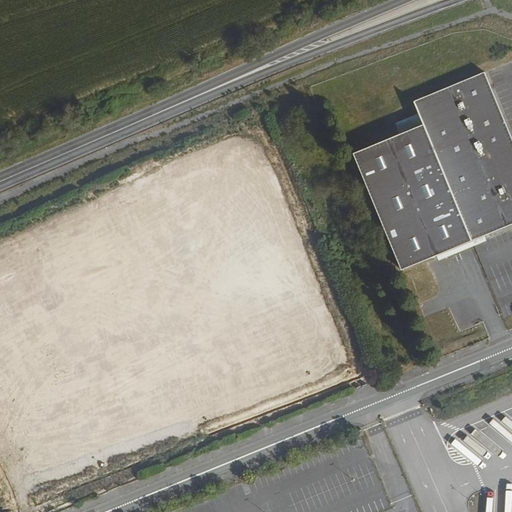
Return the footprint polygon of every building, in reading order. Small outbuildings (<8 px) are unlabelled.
[(405,269),(440,255),(488,235),(511,225),(511,124),(490,72),(419,101),(424,112),(428,124),(405,133),(358,153),(405,269)] [(400,122),(405,133),(428,124),(424,112),(400,122)] [(201,164),(143,184),(151,209),(210,188),(201,164)] [(203,210),(187,216),(193,230),(208,223),(203,210)] [(488,235),(440,255),(442,260),(490,240),(488,235)] [(268,261),(272,272),(297,262),(293,251),(268,261)] [(164,289),(177,284),(170,263),(157,268),(164,289)] [(124,284),(138,318),(156,310),(142,276),(124,284)] [(203,283),(191,287),(196,299),(208,295),(203,283)] [(0,287),(0,325),(11,321),(0,287)] [(179,308),(189,303),(184,291),(174,296),(179,308)] [(268,365),(330,342),(314,296),(252,319),(268,365)] [(216,340),(228,378),(237,376),(234,367),(231,368),(230,364),(241,361),(233,335),(216,340)] [(181,390),(200,383),(189,353),(131,374),(143,406),(158,400),(164,415),(187,407),(181,390)] [(250,430),(232,380),(218,385),(237,435),(250,430)] [(56,493),(90,481),(64,409),(49,414),(44,399),(8,412),(16,434),(33,428),(56,493)] [(276,417),(272,405),(264,408),(268,419),(276,417)] [(142,461),(125,412),(107,418),(124,467),(142,461)]
